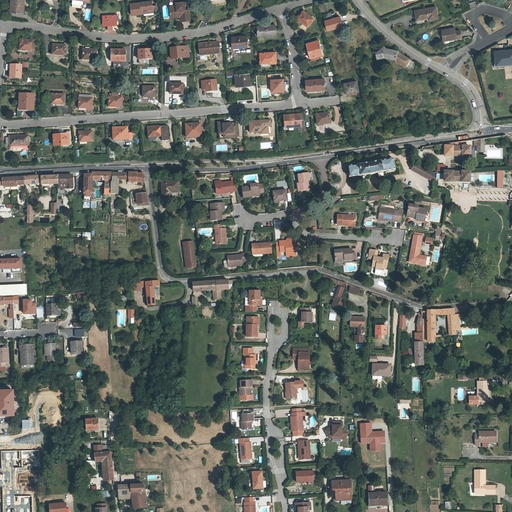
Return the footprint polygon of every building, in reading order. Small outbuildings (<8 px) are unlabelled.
[(26,1),(13,0),(12,12),(25,12),(26,1)] [(152,13),(151,4),(130,7),(131,18),(140,16),(140,15),(152,13)] [(169,8),(170,17),(180,16),(181,23),(189,22),(188,12),(184,13),(183,4),(176,5),(176,8),(169,8)] [(415,9),(416,18),(427,17),(427,19),(437,18),(436,8),(415,9)] [(299,19),(303,22),(302,24),(306,27),(313,20),(304,13),(299,19)] [(101,16),(102,25),(106,25),(107,29),(111,29),(111,24),(115,24),(114,15),(101,16)] [(342,26),(340,17),(325,21),(328,30),(342,26)] [(276,32),(276,24),(258,25),(259,34),(276,32)] [(456,34),(456,30),(442,31),(442,42),(460,42),(460,34),(456,34)] [(247,45),(247,35),(233,36),(234,46),(247,45)] [(28,49),(28,51),(34,50),(34,44),(35,44),(35,39),(34,39),(32,39),(32,40),(22,40),(22,49),(28,49)] [(219,52),(219,41),(200,42),(201,54),(219,52)] [(318,41),(308,43),(311,52),(308,53),(309,58),(322,55),(318,41)] [(67,53),(67,44),(54,44),(55,54),(60,54),(60,53),(67,53)] [(190,56),(189,46),(171,48),(172,58),(190,56)] [(389,49),(387,50),(384,46),(376,53),(378,59),(383,58),(395,60),(395,62),(412,68),(415,62),(404,56),(398,50),(389,49)] [(511,48),(497,50),(497,56),(495,56),(495,66),(511,65),(511,48)] [(84,50),(84,57),(91,58),(91,59),(97,59),(97,50),(84,50)] [(113,50),(113,61),(120,61),(120,62),(126,62),(126,50),(113,50)] [(151,59),(151,50),(138,50),(138,58),(151,59)] [(276,62),(276,51),(260,51),(261,62),(276,62)] [(177,69),(177,60),(168,60),(168,70),(177,69)] [(21,65),(12,64),(12,77),(21,77),(21,65)] [(250,89),(249,75),(236,75),(236,89),(250,89)] [(285,90),(285,78),(273,78),(273,91),(285,90)] [(323,90),(323,79),(305,80),(305,90),(323,90)] [(217,90),(217,80),(203,81),(204,91),(217,90)] [(358,92),(356,82),(344,84),(346,94),(358,92)] [(184,85),(172,84),(171,94),(183,95),(184,85)] [(158,87),(145,87),(145,97),(158,97),(158,87)] [(409,95),(411,110),(453,107),(451,91),(409,95)] [(20,94),(20,106),(27,106),(27,109),(34,109),(35,95),(20,94)] [(66,103),(66,94),(53,94),(52,104),(66,103)] [(109,104),(117,104),(117,106),(123,106),(123,97),(110,96),(109,104)] [(80,105),(87,105),(87,107),(93,107),(93,97),(80,97),(80,105)] [(329,120),(328,112),(316,113),(317,123),(323,123),(323,121),(329,120)] [(301,126),(300,115),(283,116),(284,128),(301,126)] [(250,120),(251,131),(267,130),(266,125),(271,125),(270,119),(250,120)] [(218,122),(219,134),(233,132),(233,136),(238,136),(237,122),(228,123),(224,123),(224,121),(218,122)] [(201,135),(200,123),(186,124),(186,136),(201,135)] [(148,127),(148,135),(157,135),(158,136),(162,136),(162,126),(148,127)] [(113,128),(113,139),(122,138),(122,140),(127,139),(126,127),(113,128)] [(80,132),(81,141),(88,140),(88,142),(93,142),(93,132),(80,132)] [(68,144),(68,134),(54,135),(55,145),(68,144)] [(6,137),(6,145),(11,145),(12,146),(28,145),(28,136),(10,137),(11,137),(6,137)] [(470,146),(445,146),(445,156),(470,156),(470,146)] [(365,165),(348,167),(350,178),(372,175),(372,176),(375,175),(396,170),(394,160),(375,163),(365,165)] [(417,164),(412,170),(435,183),(435,173),(417,164)] [(470,172),(445,172),(444,182),(469,182),(470,172)] [(92,175),(92,182),(97,182),(97,181),(106,181),(106,182),(108,179),(109,173),(92,173),(92,175)] [(112,184),(112,197),(112,201),(113,201),(113,199),(115,199),(115,195),(119,194),(119,180),(129,180),(129,182),(146,182),(145,173),(138,174),(138,173),(130,173),(129,174),(114,174),(113,182),(112,182),(112,184)] [(299,183),(298,183),(299,192),(309,190),(309,186),(308,182),(310,182),(309,173),(298,174),(299,183)] [(29,177),(30,185),(42,184),(42,177),(42,176),(29,177)] [(42,177),(42,184),(42,185),(58,184),(59,176),(42,177)] [(72,188),(73,188),(72,176),(60,176),(60,189),(72,188)] [(26,178),(0,179),(0,181),(4,182),(4,186),(26,185),(26,178)] [(222,192),(222,193),(237,192),(235,182),(232,182),(224,183),(224,184),(221,184),(221,183),(221,182),(216,182),(217,192),(222,192)] [(179,184),(159,185),(159,192),(162,192),(162,201),(179,200),(179,184)] [(252,195),(260,194),(259,184),(251,185),(251,186),(243,188),(244,198),(253,197),(252,195)] [(287,191),(274,193),(275,202),(288,201),(287,191)] [(147,193),(137,194),(138,204),(148,203),(147,193)] [(224,203),(212,204),(213,211),(211,211),(211,221),(221,220),(221,212),(224,211),(224,203)] [(418,215),(417,218),(417,219),(425,221),(428,209),(419,207),(420,206),(410,204),(408,214),(418,215)] [(396,211),(382,208),(380,218),(386,219),(402,222),(404,210),(400,209),(399,211),(396,211)] [(339,215),(339,226),(348,226),(348,225),(356,225),(356,216),(339,215)] [(225,237),(226,237),(226,229),(222,229),(215,229),(216,245),(227,244),(226,239),(225,239),(225,237)] [(414,235),(413,245),(421,246),(423,237),(414,235)] [(295,240),(288,240),(280,241),(280,242),(276,242),(277,250),(281,250),(281,251),(286,250),(296,249),(296,246),(295,240)] [(192,241),(183,242),(185,257),(186,257),(188,268),(195,267),(192,241)] [(252,244),(253,251),(262,250),(263,253),(272,252),(271,242),(252,244)] [(410,262),(426,265),(428,257),(420,255),(421,249),(412,248),(410,262)] [(335,251),(336,261),(344,261),(354,260),(353,254),(353,250),(335,251)] [(378,252),(370,250),(368,260),(373,261),(372,266),(381,267),(381,269),(386,270),(389,256),(384,255),(383,259),(377,258),(378,252)] [(246,254),(242,255),(242,256),(227,257),(228,266),(243,266),(242,262),(246,262),(246,254)] [(1,259),(0,259),(0,272),(22,272),(22,259),(14,259),(14,257),(1,257),(1,259)] [(339,302),(346,283),(331,278),(329,282),(336,284),(335,286),(339,287),(332,307),(337,308),(339,302)] [(214,296),(214,299),(221,298),(221,291),(229,290),(229,280),(193,283),(193,292),(211,291),(216,290),(216,296),(214,296)] [(153,287),(153,282),(146,283),(146,282),(141,283),(141,284),(128,284),(128,288),(134,288),(141,288),(146,288),(148,307),(155,306),(153,287)] [(25,284),(0,285),(0,295),(26,294),(25,284)] [(360,288),(350,285),(348,292),(357,295),(360,288)] [(257,307),(260,307),(260,300),(261,292),(250,292),(249,307),(246,307),(246,312),(256,312),(257,307)] [(23,300),(24,313),(36,313),(35,303),(32,303),(31,299),(23,300)] [(47,304),(47,317),(57,317),(57,316),(61,316),(61,312),(57,312),(57,305),(47,304)] [(302,313),(302,317),(302,323),(299,323),(299,328),(305,328),(306,323),(312,323),(313,313),(311,313),(311,309),(301,309),(301,313),(302,313)] [(435,316),(434,311),(427,311),(429,343),(436,342),(435,316)] [(398,328),(405,329),(407,315),(399,314),(398,328)] [(457,336),(456,315),(448,315),(450,336),(457,336)] [(365,318),(350,317),(350,327),(358,327),(358,334),(358,336),(355,336),(355,342),(362,343),(362,334),(364,334),(365,318)] [(257,326),(257,318),(247,318),(247,338),(257,338),(257,326)] [(387,326),(376,326),(376,339),(381,339),(381,334),(387,334),(387,326)] [(415,341),(423,341),(423,333),(415,333),(415,341)] [(82,341),(71,342),(72,354),(82,353),(82,341)] [(423,365),(423,341),(415,341),(415,365),(420,365),(423,365)] [(55,344),(45,344),(45,356),(56,355),(55,344)] [(34,345),(20,346),(20,351),(23,351),(23,365),(34,365),(34,363),(37,363),(37,358),(34,359),(34,351),(34,345)] [(245,369),(255,369),(256,361),(256,355),(253,355),(253,349),(244,349),(244,355),(245,355),(245,369)] [(298,370),(305,370),(305,366),(309,366),(309,354),(305,353),(305,349),(294,349),(293,357),(299,357),(299,360),(298,360),(298,370)] [(373,364),(373,373),(378,374),(378,375),(379,375),(391,376),(391,364),(373,364)] [(241,388),(240,388),(240,396),(250,395),(250,388),(252,388),(252,380),(241,381),(241,388)] [(488,381),(477,381),(478,396),(478,401),(488,401),(488,381)] [(295,383),(286,384),(287,400),(297,399),(295,383)] [(14,391),(0,391),(0,416),(15,416),(14,391)] [(478,401),(478,396),(469,396),(470,404),(478,404),(478,401)] [(398,408),(409,408),(409,400),(398,399),(398,408)] [(294,424),(294,431),(303,430),(303,427),(303,415),(306,415),(306,412),(302,412),(293,412),(293,416),(291,416),(292,424),(294,424)] [(243,422),(242,422),(242,429),(252,429),(251,421),(254,421),(253,414),(242,415),(243,422)] [(98,419),(87,419),(88,430),(99,429),(98,419)] [(342,422),(333,422),(332,430),(331,430),(330,428),(325,431),(329,438),(332,436),(342,437),(345,439),(348,433),(342,430),(342,422)] [(476,433),(476,444),(480,444),(480,441),(496,441),(496,430),(480,430),(480,433),(476,433)] [(251,452),(252,452),(252,442),(250,442),(250,438),(239,439),(239,443),(240,443),(241,460),(251,460),(251,452)] [(298,441),(299,453),(300,453),(301,459),(311,458),(310,440),(298,441)] [(104,461),(112,461),(111,452),(109,452),(108,446),(107,445),(94,446),(95,462),(104,461)] [(38,450),(1,451),(2,511),(32,511),(32,495),(16,495),(15,469),(30,468),(30,471),(39,471),(38,450)] [(112,461),(104,461),(105,481),(114,480),(112,461)] [(305,480),(308,480),(308,481),(309,485),(315,484),(314,480),(314,470),(297,472),(297,482),(306,482),(305,480)] [(476,470),(475,492),(485,492),(485,494),(496,495),(496,486),(486,487),(486,470),(476,470)] [(263,472),(253,473),(254,489),(264,489),(263,472)] [(351,481),(346,481),(332,482),(333,490),(340,490),(340,492),(338,492),(337,494),(337,501),(341,500),(344,498),(352,497),(351,481)] [(120,499),(123,499),(123,495),(132,494),(133,498),(134,509),(148,507),(145,484),(119,485),(120,499)] [(369,488),(369,494),(370,504),(377,503),(377,505),(388,504),(387,493),(374,493),(374,488),(369,488)] [(254,511),(254,507),(256,507),(255,502),(254,502),(245,503),(245,511),(254,511)] [(296,503),(296,508),(298,508),(298,510),(298,511),(309,511),(309,510),(309,502),(296,503)] [(67,511),(66,503),(50,504),(50,511),(67,511)]
